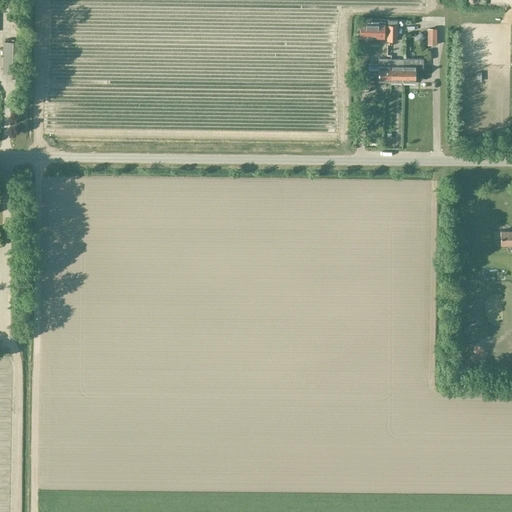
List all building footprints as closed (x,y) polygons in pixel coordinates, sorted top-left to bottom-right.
[(395,23),(385,23),(385,41),(395,41),(395,23)] [(385,25),(360,25),(361,39),(385,39),(385,25)] [(436,46),(436,29),(427,29),(427,45),(436,46)] [(21,74),(22,42),(3,42),(3,74),(21,74)] [(390,82),(391,60),(378,59),(378,81),(390,82)] [(415,82),(415,70),(423,70),(423,59),(403,59),(403,67),(403,82),(415,82)] [(403,82),(403,67),(397,66),(396,60),(391,60),(390,82),(403,82)] [(511,230),(500,231),(500,244),(511,244),(511,230)]
